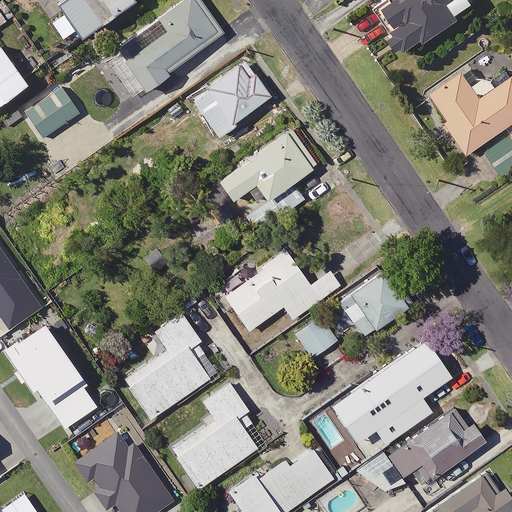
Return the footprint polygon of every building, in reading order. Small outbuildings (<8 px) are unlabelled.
[(130,0),(62,0),(58,3),(81,35),(130,0)] [(224,31),(201,0),(181,0),(105,56),(134,96),(224,31)] [(395,0),(396,1),(388,7),(400,27),(388,35),(402,56),(474,9),(468,0),(395,0)] [(0,101),(27,81),(0,45),(0,101)] [(237,122),(234,119),(269,94),(244,59),(191,96),(217,132),(219,135),(237,122)] [(448,122),(469,153),(509,126),(511,130),(511,75),(497,86),(490,76),(474,87),(464,72),(434,93),(451,119),(448,122)] [(79,111),(60,84),(24,109),(43,136),(79,111)] [(316,164),(291,128),(217,179),(221,185),(204,196),(214,210),(248,187),(254,197),(263,191),(280,216),(306,198),(293,180),(316,164)] [(224,294),(232,305),(248,329),(283,304),(292,317),(340,283),(329,268),(310,281),(286,247),(261,265),(262,267),(224,294)] [(353,299),(343,306),(363,335),(407,305),(383,270),(350,293),(353,299)] [(167,348),(123,378),(138,399),(132,403),(144,421),(210,376),(196,356),(208,349),(182,311),(154,330),(167,348)] [(338,339),(322,315),(296,332),(312,356),(338,339)] [(450,374),(425,338),(363,381),(388,418),(450,374)] [(255,419),(229,381),(202,399),(215,417),(172,447),(198,486),(257,446),(244,427),(255,419)] [(483,440),(458,404),(386,455),(400,475),(410,469),(421,484),(483,440)] [(387,436),(376,422),(338,451),(349,465),(387,436)] [(280,511),(335,475),(314,443),(269,474),(263,465),(229,489),(244,511),(280,511)] [(424,511),(501,511),(511,505),(511,499),(503,487),(499,490),(485,471),(424,511)] [(406,485),(370,511),(410,511),(420,505),(406,485)]
